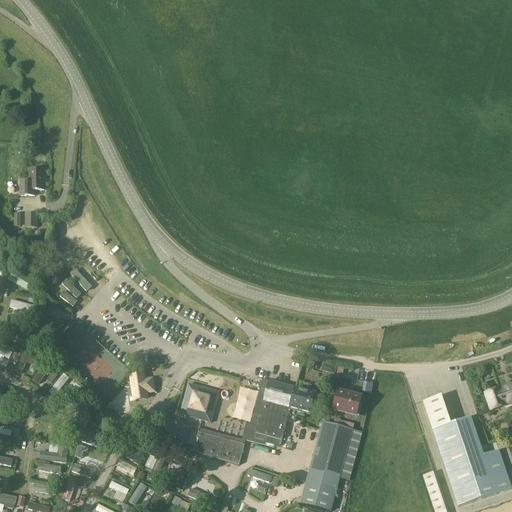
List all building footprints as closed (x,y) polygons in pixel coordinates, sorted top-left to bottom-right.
[(44,191),(44,170),(29,170),(29,181),(20,181),(20,197),(35,196),(35,191),(44,191)] [(25,214),(25,228),(38,229),(38,214),(25,214)] [(14,284),(27,289),(30,283),(16,278),(14,284)] [(31,321),(34,304),(11,301),(10,309),(17,310),(16,319),(31,321)] [(13,351),(10,359),(16,362),(20,354),(13,351)] [(12,374),(20,378),(30,357),(23,353),(12,374)] [(333,373),(334,364),(323,362),(322,371),(333,373)] [(48,392),(54,397),(69,378),(63,373),(48,392)] [(146,393),(152,392),(153,388),(152,384),(150,381),(144,381),(143,375),(131,377),(135,401),(147,399),(146,393)] [(290,411),(310,416),(316,394),(262,380),(246,442),(274,449),(278,447),(280,441),(282,441),(290,411)] [(188,385),(180,416),(211,424),(219,393),(188,385)] [(511,385),(486,394),(491,411),(511,404),(511,385)] [(338,392),(333,411),(356,417),(361,398),(338,392)] [(511,490),(499,451),(483,456),(471,418),(449,425),(440,397),(423,403),(458,508),(511,490)] [(133,401),(133,412),(146,412),(146,402),(133,401)] [(334,420),(333,424),(352,429),(354,425),(334,420)] [(323,423),(306,485),(300,505),(324,511),(331,511),(336,494),(353,431),(323,423)] [(0,442),(16,444),(17,438),(11,437),(12,431),(0,429),(0,442)] [(193,454),(239,466),(245,446),(199,433),(193,454)] [(86,434),(86,445),(94,445),(94,434),(86,434)] [(40,451),(39,460),(52,462),(53,453),(40,451)] [(0,456),(0,464),(12,465),(13,457),(0,456)] [(78,457),(76,465),(95,469),(96,462),(78,457)] [(148,457),(146,469),(161,471),(163,459),(148,457)] [(120,460),(117,468),(134,476),(137,469),(120,460)] [(39,464),(39,472),(51,472),(50,464),(39,464)] [(173,480),(171,485),(184,489),(189,473),(178,469),(174,481),(173,480)] [(250,483),(258,486),(256,490),(265,493),(267,485),(277,488),(279,480),(249,469),(246,476),(252,478),(250,483)] [(0,486),(8,486),(8,472),(0,471),(0,486)] [(447,511),(435,473),(422,477),(433,511),(447,511)] [(52,484),(63,485),(64,475),(53,474),(52,484)] [(84,487),(86,481),(70,475),(68,481),(84,487)] [(117,491),(113,498),(123,503),(129,490),(111,481),(109,487),(117,491)] [(204,487),(212,492),(216,486),(208,481),(204,487)] [(141,484),(129,502),(135,506),(147,488),(141,484)] [(189,491),(194,498),(199,494),(195,487),(189,491)] [(14,509),(16,498),(0,494),(0,511),(1,511),(3,507),(14,509)] [(176,511),(177,511),(180,511),(185,500),(173,496),(167,511),(176,511)] [(23,508),(26,499),(19,497),(16,506),(23,508)] [(60,506),(78,510),(80,502),(62,498),(60,506)] [(49,511),(51,508),(30,502),(26,511),(49,511)]
